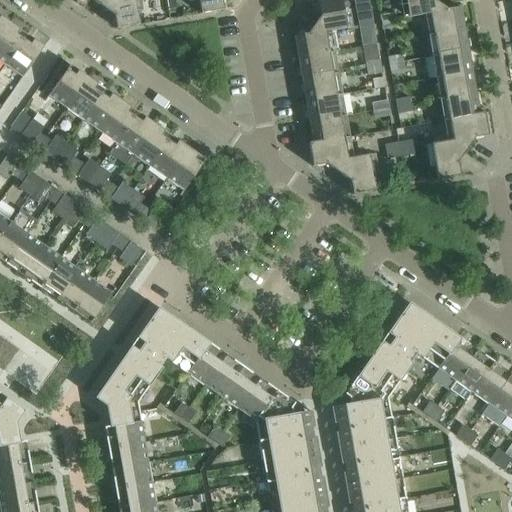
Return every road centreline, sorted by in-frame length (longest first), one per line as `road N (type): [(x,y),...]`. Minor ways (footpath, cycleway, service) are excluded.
road 1 (residential): [(387,251),(297,382),(184,306),(178,281),(201,273),(273,168)]
road 2 (residential): [(273,168),(23,0)]
road 3 (residential): [(273,168),(244,19),(258,0)]
road 4 (residential): [(511,334),(387,251)]
road 5 (residential): [(387,251),(273,168)]
